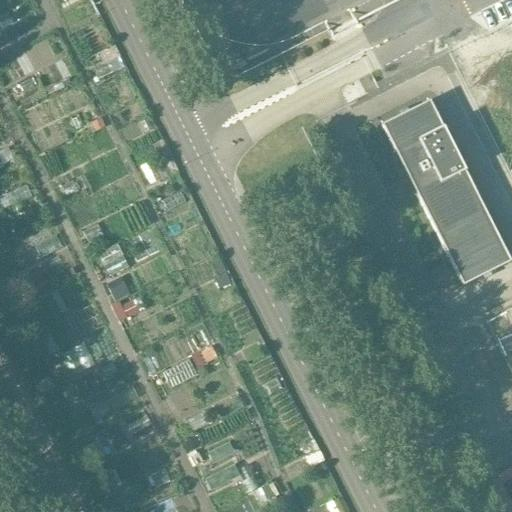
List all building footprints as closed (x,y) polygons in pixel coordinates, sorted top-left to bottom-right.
[(83,0),(55,0),(62,13),(84,1),(83,0)] [(29,82),(10,93),(16,104),(35,93),(29,82)] [(427,103),(379,126),(460,287),(508,264),(427,103)] [(205,364),(215,359),(210,348),(199,353),(205,364)] [(95,417),(136,398),(131,388),(90,407),(95,417)] [(271,501),(264,487),(253,493),(260,506),(271,501)]
